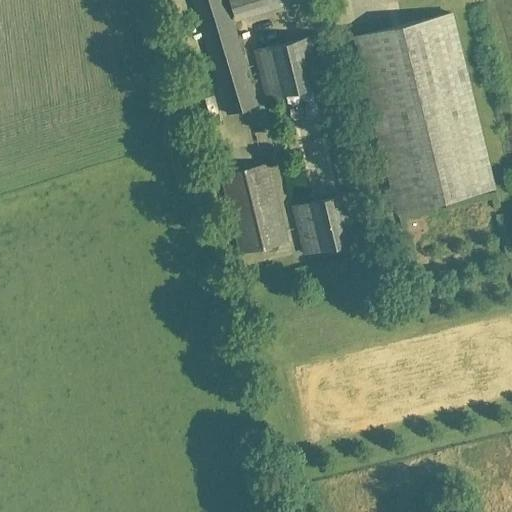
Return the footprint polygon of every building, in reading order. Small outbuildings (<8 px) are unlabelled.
[(225,0),(192,0),(227,115),(257,106),(225,0)] [(230,0),(236,21),(305,0),(230,0)] [(450,15),(356,38),(399,213),(493,190),(450,15)] [(320,36),(254,53),(263,88),(329,72),(320,36)] [(192,45),(184,48),(192,66),(200,62),(192,45)] [(269,165),(221,176),(240,253),(288,241),(269,165)] [(359,193),(293,209),(304,255),(370,239),(359,193)]
